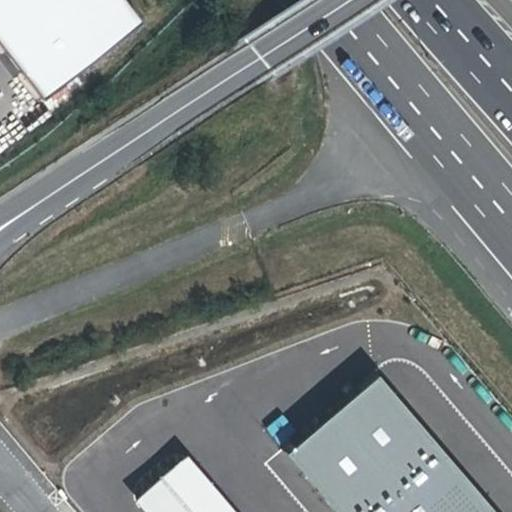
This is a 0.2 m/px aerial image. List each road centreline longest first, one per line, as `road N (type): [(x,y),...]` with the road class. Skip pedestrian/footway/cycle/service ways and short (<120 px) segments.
road 1 (secondary): [(0,229),(342,0)]
road 2 (motorway): [(325,0),(511,223)]
